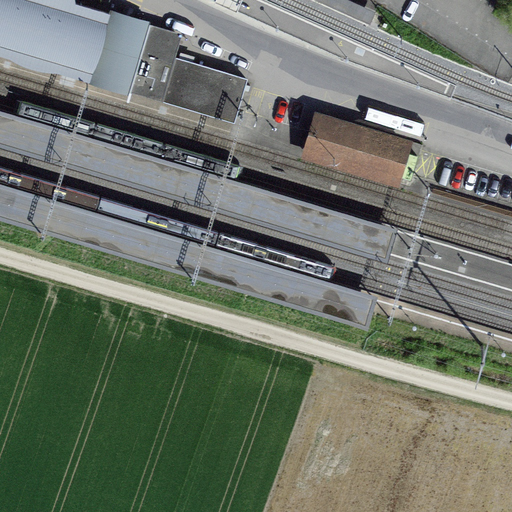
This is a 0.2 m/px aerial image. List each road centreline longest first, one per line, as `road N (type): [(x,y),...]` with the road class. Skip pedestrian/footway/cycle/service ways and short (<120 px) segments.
road 1 (track): [(511,401),(0,254)]
road 2 (residential): [(511,139),(154,0)]
